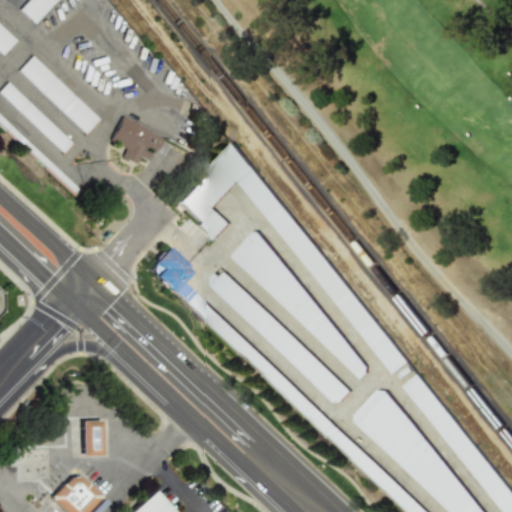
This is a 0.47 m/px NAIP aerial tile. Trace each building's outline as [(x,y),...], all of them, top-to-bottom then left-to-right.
[(53,0),(32,23),(17,9),(25,0),(53,0)] [(0,55),(0,27),(14,41),(1,56),(0,55)] [(96,119),(83,133),(16,70),(29,56),(96,119)] [(0,95),(0,87),(5,82),(69,143),(60,153),(0,95)] [(148,133),(160,139),(154,151),(142,145),(140,149),(147,153),(144,159),(137,155),(133,162),(119,154),(123,147),(108,140),(120,116),(149,132),(148,133)] [(0,118),(75,189),(70,194),(0,127),(0,118)] [(391,375),(234,181),(210,208),(227,224),(211,241),(194,225),(197,223),(175,203),(229,142),(406,363),(391,375)] [(255,232),(365,369),(365,374),(359,380),(228,256),(250,232),(255,232)] [(180,280),(333,425),(324,434),(171,290),(169,293),(151,276),(157,269),(150,262),(163,247),(189,271),(180,280)] [(330,402),(208,287),(208,277),(212,273),(217,277),(222,272),(348,391),(338,402),(330,402)] [(511,493),(511,511),(501,511),(401,387),(416,374),(511,493)] [(383,391),(480,511),(445,511),(353,424),(353,415),(375,391),(383,391)] [(99,456),(98,420),(78,421),(78,456),(99,456)] [(404,511),(326,437),(335,428),(424,511),(404,511)] [(88,511),(64,511),(50,499),(74,474),(101,499),(88,511)] [(130,511),(150,495),(165,511),(130,511)]
